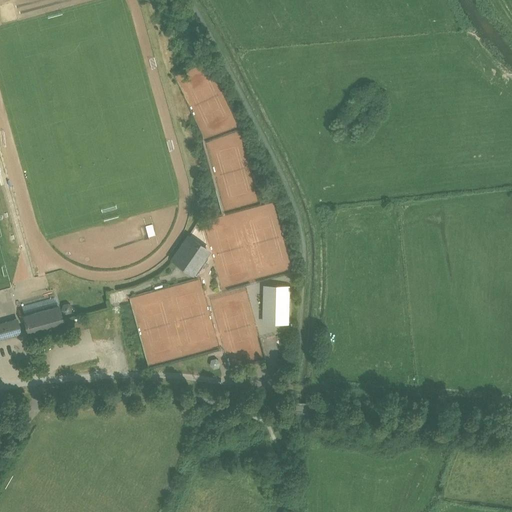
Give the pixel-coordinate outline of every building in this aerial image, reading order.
[(201,244),(189,236),(173,260),(191,272),(202,255),(196,251),(201,244)] [(288,285),(280,287),(279,286),(278,287),(269,290),(273,304),(267,306),(270,320),(288,315),(284,298),(292,296),(288,285)] [(292,296),(284,298),(288,315),(293,314),(294,302),(292,295),(292,296)] [(60,306),(25,315),(30,334),(65,325),(60,306)] [(16,323),(0,327),(0,339),(19,334),(16,323)]
